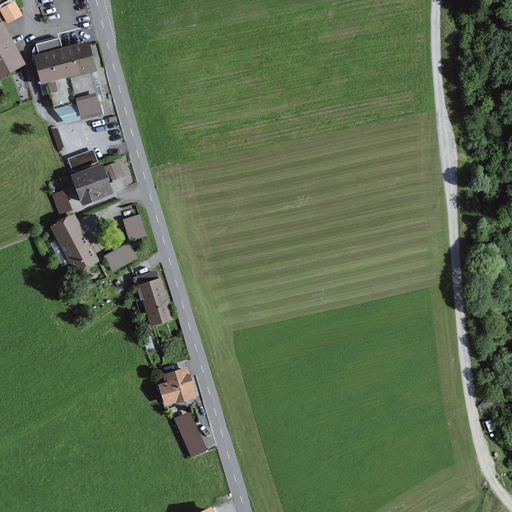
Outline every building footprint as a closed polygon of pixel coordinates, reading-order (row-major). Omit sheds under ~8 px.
[(16,0),(6,0),(0,3),(0,5),(1,8),(0,8),(0,10),(6,21),(8,20),(9,22),(24,13),(16,0)] [(0,77),(28,62),(4,18),(0,20),(0,77)] [(35,47),(35,54),(43,83),(50,82),(56,107),(78,101),(83,119),(105,113),(94,70),(99,69),(91,39),(64,46),(61,35),(38,42),(38,43),(35,47)] [(64,146),(58,128),(52,130),(58,148),(64,146)] [(99,161),(94,148),(69,157),(74,170),(99,161)] [(127,175),(121,159),(105,167),(110,181),(111,180),(127,175)] [(105,167),(103,161),(71,173),(83,204),(115,192),(110,181),(105,167)] [(73,208),(66,188),(53,193),(61,213),(73,208)] [(50,224),(58,238),(51,241),(63,264),(70,261),(76,272),(101,258),(75,211),(50,224)] [(149,235),(142,212),(125,218),(132,240),(149,235)] [(138,257),(129,241),(104,254),(113,270),(138,257)] [(176,318),(162,276),(138,283),(139,286),(138,287),(141,298),(137,299),(141,312),(147,310),(152,325),(176,318)] [(200,396),(190,365),(165,373),(167,381),(160,383),(167,404),(177,402),(177,403),(200,396)] [(208,447),(192,410),(176,417),(192,454),(208,447)] [(491,418),(483,422),(487,431),(495,428),(491,418)]
